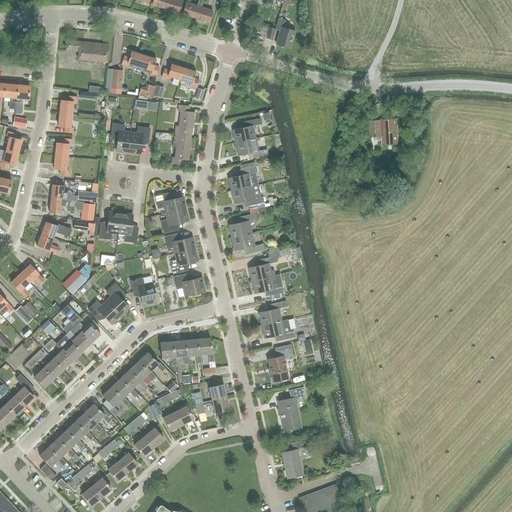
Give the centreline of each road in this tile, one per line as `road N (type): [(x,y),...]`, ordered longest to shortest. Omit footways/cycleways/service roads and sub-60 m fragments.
road 1 (residential): [(0,461),(138,333),(226,308)]
road 2 (unclassified): [(53,15),(141,24),(232,52)]
road 3 (residential): [(0,249),(20,214),(46,75)]
road 4 (residential): [(113,511),(182,447),(253,428)]
road 5 (unclassified): [(511,90),(366,90)]
road 6 (unclassified): [(366,90),(232,52)]
road 7 (residential): [(206,180),(232,52)]
road 8 (residential): [(226,308),(206,180)]
road 9 (residential): [(253,428),(226,308)]
